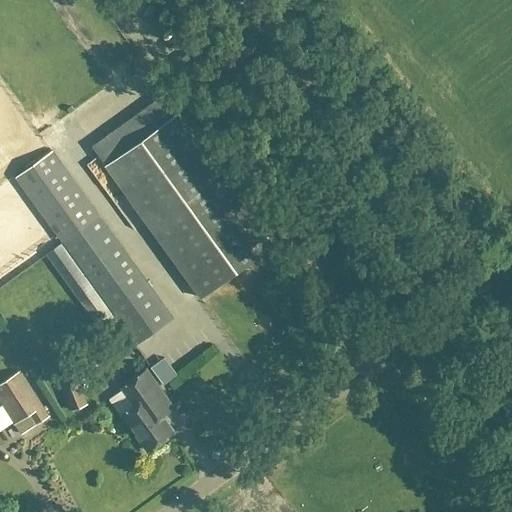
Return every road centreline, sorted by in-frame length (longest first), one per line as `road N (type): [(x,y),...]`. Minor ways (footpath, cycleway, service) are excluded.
road 1 (tertiary): [(172,511),(511,266)]
road 2 (track): [(450,310),(231,0)]
